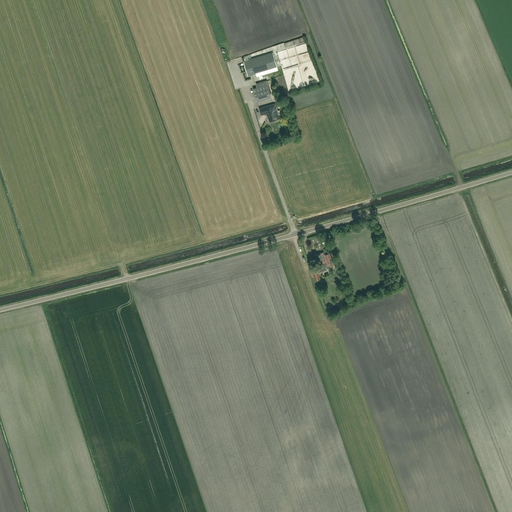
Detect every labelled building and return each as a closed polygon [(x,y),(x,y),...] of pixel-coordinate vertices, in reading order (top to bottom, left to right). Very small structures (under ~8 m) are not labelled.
[(255,71),(276,65),(273,55),(252,62),(252,59),(244,62),(248,76),(256,73),(255,71)] [(258,87),(253,88),(256,98),(271,94),(267,81),(257,84),(258,87)] [(275,103),(264,106),(259,108),(261,115),(266,113),(267,114),(270,121),(278,118),(275,107),(276,107),(275,103)] [(330,253),(325,255),(323,252),(315,254),(320,268),(328,265),(328,267),(334,265),(330,253)] [(317,268),(312,270),(316,281),(320,279),(317,268)]
